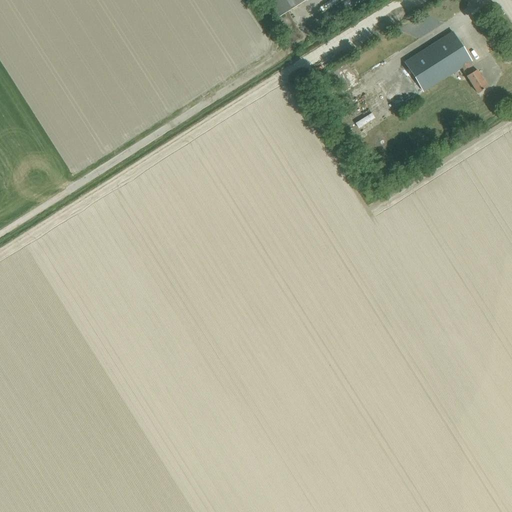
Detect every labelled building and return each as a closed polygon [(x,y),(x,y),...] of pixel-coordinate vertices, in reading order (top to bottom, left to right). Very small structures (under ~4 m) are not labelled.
[(268,0),(279,15),(303,0),(268,0)] [(404,37),(430,23),(424,12),(398,26),(404,37)] [(474,71),(469,63),(471,62),(452,33),(404,63),(423,92),(462,68),(467,76),(466,76),(477,94),(487,87),(476,70),(474,71)] [(354,78),(341,89),(346,94),(359,83),(354,78)] [(337,100),(344,102),(347,96),(339,93),(337,100)]
